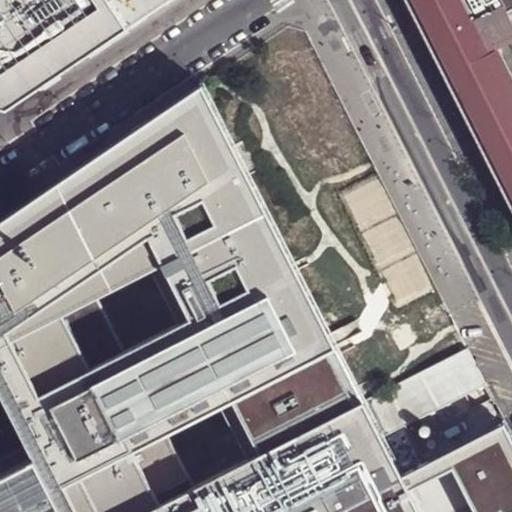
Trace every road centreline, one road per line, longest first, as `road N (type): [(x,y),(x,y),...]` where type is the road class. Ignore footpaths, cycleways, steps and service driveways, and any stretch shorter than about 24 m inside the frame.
road 1 (residential): [(511,335),(341,0)]
road 2 (residential): [(267,0),(0,169)]
